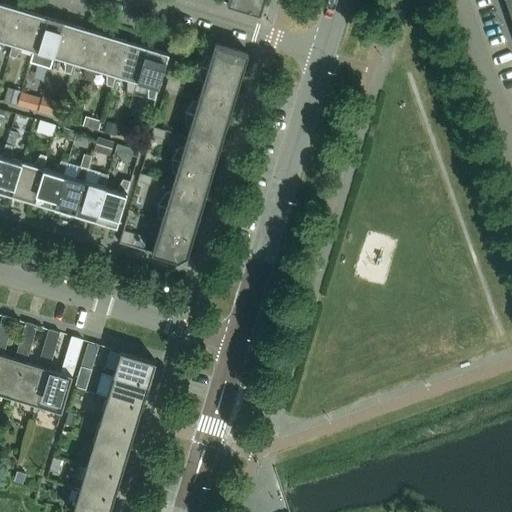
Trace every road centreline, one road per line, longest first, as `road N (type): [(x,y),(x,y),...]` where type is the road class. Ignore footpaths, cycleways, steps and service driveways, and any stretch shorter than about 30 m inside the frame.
road 1 (tertiary): [(234,345),(320,53)]
road 2 (residential): [(234,345),(0,274)]
road 3 (residential): [(320,53),(134,0)]
road 4 (tertiary): [(186,511),(234,345)]
road 5 (residential): [(511,147),(459,0)]
